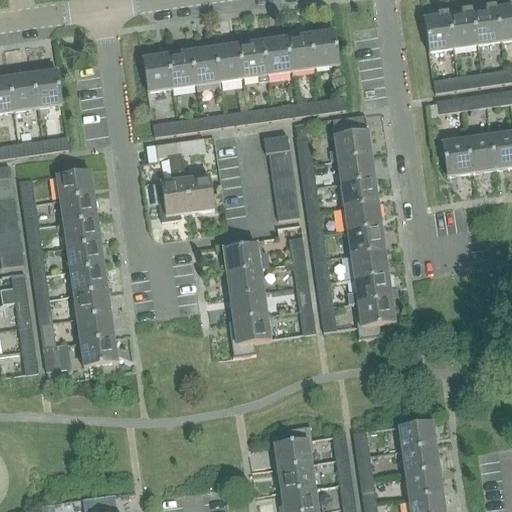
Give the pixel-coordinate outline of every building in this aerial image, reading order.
[(511,9),(496,11),(501,46),(511,44),(511,5),(511,9)] [(495,8),(487,9),(488,13),(472,15),(477,50),(501,46),(496,11),(495,8)] [(463,12),(464,16),(448,18),(453,53),(477,50),(472,15),(471,11),(463,12)] [(439,16),(440,19),(424,22),(429,57),(453,53),(448,18),(447,15),(439,16)] [(336,36),(312,39),(316,73),(340,70),(336,36)] [(312,39),(287,42),(292,76),(316,73),(312,39)] [(287,42),(263,45),(268,80),(292,76),(287,42)] [(268,86),(267,80),(268,80),(263,45),(239,49),(244,83),(258,81),(259,87),(268,86)] [(239,49),(215,52),(220,86),(244,83),(239,49)] [(215,52),(191,55),(196,89),(220,86),(215,52)] [(191,55),(167,58),(172,93),(196,89),(191,55)] [(172,93),(167,58),(143,62),(148,96),(172,93)] [(58,74),(33,78),(38,112),(63,109),(58,74)] [(498,88),(496,75),(481,77),(483,90),(498,88)] [(33,78),(9,81),(14,116),(38,112),(33,78)] [(74,91),(97,87),(95,78),(73,83),(74,91)] [(474,92),(473,79),(457,81),(459,94),(474,92)] [(9,81),(0,82),(0,117),(14,116),(9,81)] [(449,82),(433,84),(435,97),(451,95),(449,82)] [(494,97),(496,110),(511,108),(509,95),(494,97)] [(469,100),(471,114),(486,112),(484,98),(469,100)] [(338,115),(336,102),(321,104),(323,117),(338,115)] [(445,104),(447,117),(462,115),(460,102),(445,104)] [(314,118),(312,105),(297,108),(298,121),(314,118)] [(290,122),(288,109),(273,111),(274,124),(290,122)] [(266,125),(264,112),(249,115),(250,128),(266,125)] [(242,129),(240,116),(224,118),(226,131),(242,129)] [(218,132),(216,119),(200,121),(202,134),(218,132)] [(193,136),(192,123),(176,125),(178,138),(193,136)] [(170,139),(168,126),(152,128),(154,141),(170,139)] [(337,164),(371,159),(368,135),(333,140),(337,164)] [(511,136),(490,140),(495,174),(511,170),(511,136)] [(269,157),(291,154),(288,139),(263,143),(266,158),(269,157)] [(466,144),(471,177),(495,174),(490,140),(466,144)] [(60,155),(58,142),(43,144),(45,157),(60,155)] [(190,157),(205,155),(203,142),(188,145),(190,157)] [(298,160),(311,158),(309,143),(296,145),(298,160)] [(442,148),(447,181),(471,177),(466,144),(442,148)] [(19,148),(21,161),(36,158),(34,145),(19,148)] [(185,184),(181,159),(180,146),(156,149),(158,162),(168,160),(172,186),(161,187),(164,208),(160,209),(162,227),(181,224),(180,220),(190,218),(185,184)] [(0,150),(0,163),(12,162),(10,149),(0,150)] [(271,169),(292,166),(291,154),(269,157),(271,169)] [(371,159),(337,164),(340,188),(375,183),(371,159)] [(272,180),(294,177),(292,166),(271,169),(272,180)] [(312,167),(299,169),(301,184),(315,182),(312,167)] [(0,182),(11,181),(9,170),(0,171),(0,182)] [(57,180),(60,204),(94,199),(91,175),(57,180)] [(274,191),(295,188),(294,177),(272,180),(274,191)] [(0,193),(12,192),(11,181),(0,182),(0,193)] [(209,181),(185,184),(190,218),(214,215),(209,181)] [(378,207),(375,183),(340,188),(343,212),(378,207)] [(21,201),(34,199),(32,184),(19,186),(21,201)] [(275,202),(297,199),(295,188),(274,191),(275,202)] [(316,191),(302,193),(305,208),(318,206),(316,191)] [(0,204),(14,203),(12,192),(0,193),(0,204)] [(60,204),(63,228),(98,223),(94,199),(60,204)] [(277,213),(298,210),(297,199),(275,202),(277,213)] [(0,215),(15,214),(14,203),(0,204),(0,215)] [(378,207),(343,212),(347,235),(381,231),(378,207)] [(35,208),(22,210),(24,225),(37,223),(35,208)] [(278,224),(300,221),(298,210),(277,213),(278,224)] [(0,226),(17,225),(15,214),(0,215),(0,226)] [(319,215),(306,217),(308,232),(322,230),(319,215)] [(63,228),(67,252),(101,247),(98,223),(63,228)] [(0,238),(19,235),(17,225),(0,226),(0,238)] [(381,231),(347,235),(350,259),(385,255),(381,231)] [(39,232),(25,233),(28,249),(41,247),(39,232)] [(0,249),(20,246),(19,235),(0,238),(0,249)] [(323,239),(309,241),(312,256),(325,254),(323,239)] [(0,260),(22,257),(20,246),(0,249),(0,260)] [(67,252),(70,276),(105,271),(101,247),(67,252)] [(258,249),(223,253),(226,277),(261,273),(269,271),(267,256),(259,257),(258,249)] [(292,268),(305,267),(303,251),(290,253),(292,268)] [(42,255),(29,257),(31,273),(44,271),(42,255)] [(388,279),(385,255),(350,259),(354,283),(388,279)] [(0,266),(1,272),(23,269),(22,257),(0,260),(0,266)] [(326,263),(313,265),(315,280),(328,278),(326,263)] [(70,276),(74,300),(108,295),(105,271),(70,276)] [(261,273),(226,277),(229,301),(264,297),(261,273)] [(307,275),(293,277),(295,292),(309,291),(307,275)] [(45,279),(32,281),(35,296),(48,295),(45,279)] [(355,296),(347,297),(349,309),(357,307),(391,303),(388,279),(354,283),(355,296)] [(330,287),(316,289),(318,304),(332,302),(330,287)] [(13,292),(15,307),(28,305),(26,290),(13,292)] [(74,300),(77,324),(111,319),(108,295),(74,300)] [(268,321),(264,297),(229,301),(233,325),(268,321)] [(310,299),(297,301),(299,316),(312,315),(310,299)] [(49,303),(36,305),(38,320),(51,319),(49,303)] [(395,326),(391,303),(357,307),(359,320),(355,320),(358,342),(356,342),(356,343),(379,340),(379,339),(377,339),(376,329),(395,326)] [(333,311),(320,313),(322,328),(335,326),(333,311)] [(29,314),(16,316),(18,331),(31,329),(29,314)] [(77,324),(80,348),(115,343),(111,319),(77,324)] [(268,321),(233,325),(234,336),(231,336),(234,360),(232,361),(232,362),(255,359),(255,358),(253,358),(251,347),(271,345),(268,321)] [(313,323),(300,325),(302,339),(315,337),(313,323)] [(52,327),(39,329),(41,344),(55,342),(52,327)] [(33,338),(19,340),(22,355),(35,354),(33,338)] [(115,343),(80,348),(84,372),(118,367),(115,343)] [(56,351),(43,353),(45,368),(58,366),(56,351)] [(36,362),(23,364),(25,379),(38,377),(36,362)] [(399,431),(402,455),(436,450),(432,426),(399,431)] [(273,448),(276,472),(310,467),(309,454),(311,453),(307,431),(309,431),(309,430),(286,434),(286,435),(288,434),(290,445),(273,448)] [(355,453),(368,451),(366,436),(353,438),(355,453)] [(335,463),(348,461),(346,446),(333,448),(335,463)] [(402,455),(406,479),(439,475),(436,450),(402,455)] [(358,477),(372,475),(369,460),(356,462),(358,477)] [(276,472),(280,496),(314,491),(310,467),(276,472)] [(349,470),(337,472),(339,487),(352,485),(349,470)] [(406,479),(409,504),(443,499),(439,475),(406,479)] [(362,501),(375,499),(373,484),(360,486),(362,501)] [(280,496),(282,511),(317,511),(314,491),(280,496)] [(353,494),(340,496),(342,511),(355,509),(353,494)] [(83,504),(84,511),(115,511),(114,499),(83,504)] [(444,511),(443,499),(409,504),(410,511),(444,511)]
